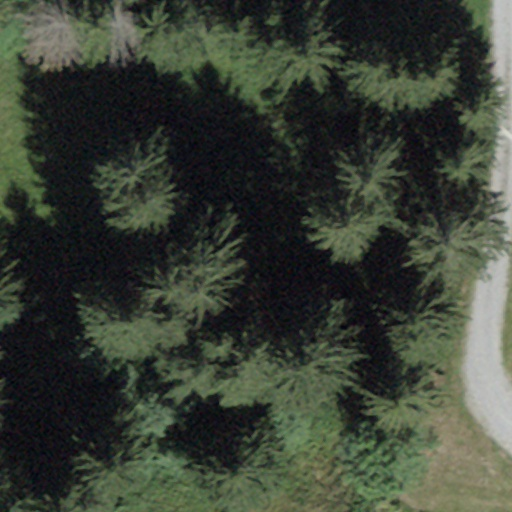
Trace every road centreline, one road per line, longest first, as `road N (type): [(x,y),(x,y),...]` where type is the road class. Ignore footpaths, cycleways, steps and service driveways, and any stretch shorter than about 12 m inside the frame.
road 1 (track): [(511,413),(491,397),(483,332),(511,164)]
road 2 (track): [(511,138),(511,0)]
